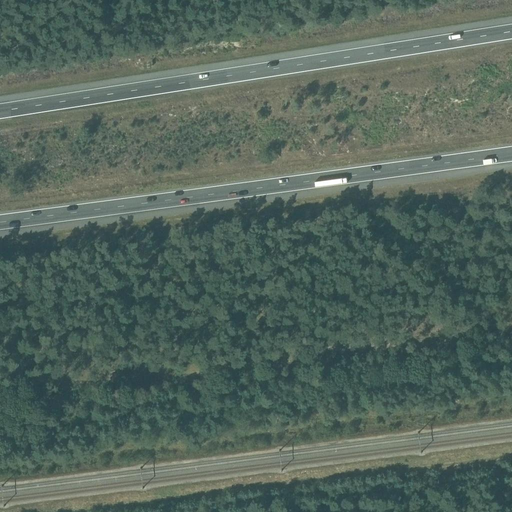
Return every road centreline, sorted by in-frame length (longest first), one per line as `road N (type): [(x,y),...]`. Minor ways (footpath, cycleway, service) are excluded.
road 1 (motorway): [(511,31),(0,111)]
road 2 (motorway): [(0,222),(511,154)]
road 3 (track): [(511,458),(99,511)]
